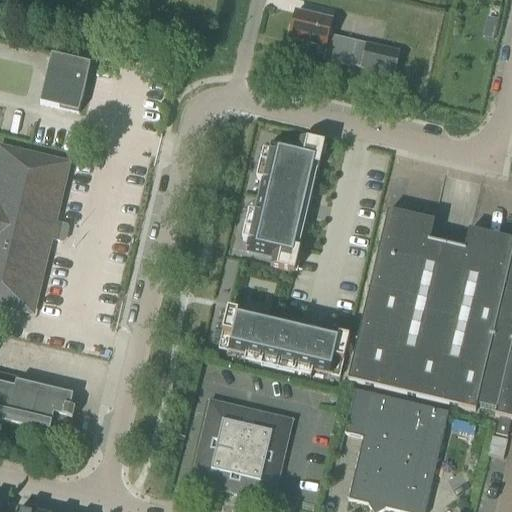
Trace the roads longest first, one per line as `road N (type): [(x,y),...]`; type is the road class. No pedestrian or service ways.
road 1 (unclassified): [(102,505),(191,111),(208,96),(234,94)]
road 2 (residential): [(234,94),(481,154),(496,141),(511,79)]
